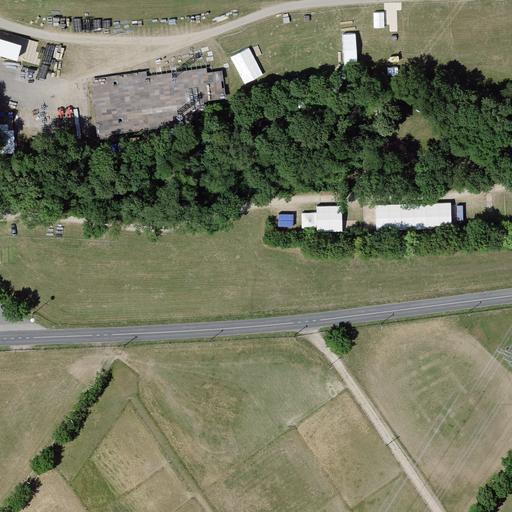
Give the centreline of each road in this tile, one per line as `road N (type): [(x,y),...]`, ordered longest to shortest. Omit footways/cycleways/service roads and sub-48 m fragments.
road 1 (track): [(0,210),(166,228),(270,203),(444,198),(511,186)]
road 2 (tertiary): [(0,338),(304,323),(511,295)]
road 3 (track): [(437,511),(304,323)]
